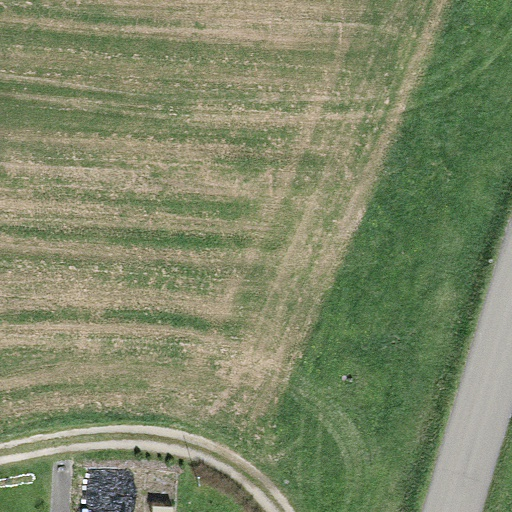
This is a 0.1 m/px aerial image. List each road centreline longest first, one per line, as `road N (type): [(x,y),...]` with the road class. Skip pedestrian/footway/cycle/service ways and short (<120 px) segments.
road 1 (track): [(280,511),(260,484),(183,441),(106,435),(0,452)]
road 2 (tertiary): [(446,511),(511,301)]
